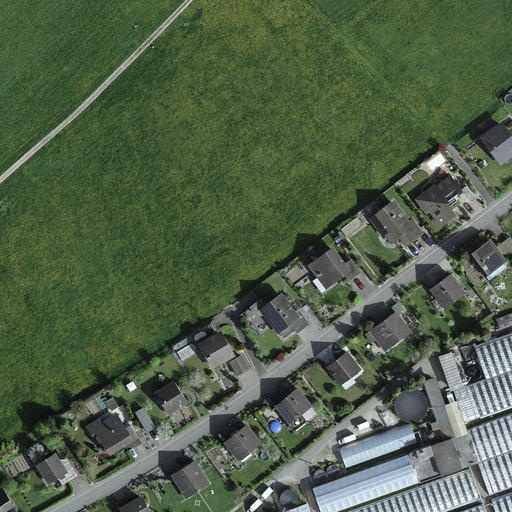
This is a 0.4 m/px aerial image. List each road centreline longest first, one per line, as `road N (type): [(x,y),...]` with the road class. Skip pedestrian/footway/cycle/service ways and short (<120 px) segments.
road 1 (residential): [(67,511),(179,449),(511,203)]
road 2 (track): [(0,184),(192,0)]
road 3 (track): [(446,147),(350,58),(302,0)]
